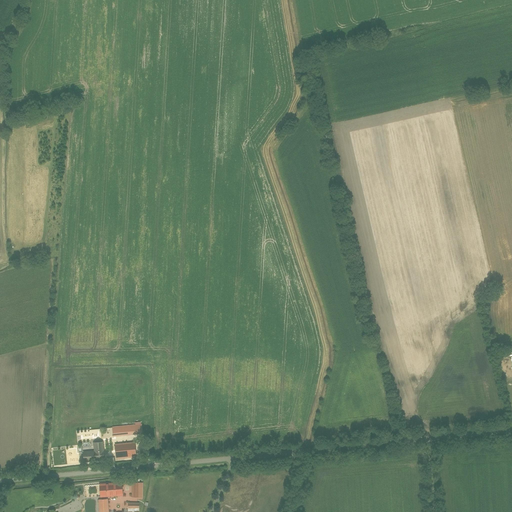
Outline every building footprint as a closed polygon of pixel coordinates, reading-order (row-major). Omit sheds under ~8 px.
[(113,427),(113,437),(144,435),(143,425),(113,427)] [(83,452),(84,464),(107,462),(105,442),(94,443),(95,451),(83,452)] [(115,445),(116,459),(138,457),(137,443),(115,445)] [(124,483),(100,485),(101,498),(125,496),(124,483)] [(145,484),(132,484),(132,498),(144,498),(145,484)] [(109,511),(109,499),(99,500),(99,511),(109,511)]
